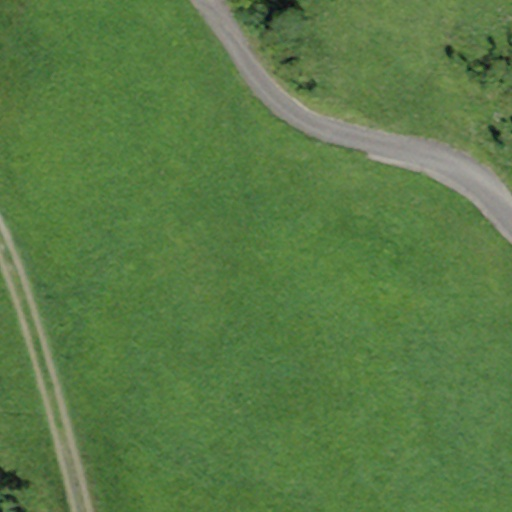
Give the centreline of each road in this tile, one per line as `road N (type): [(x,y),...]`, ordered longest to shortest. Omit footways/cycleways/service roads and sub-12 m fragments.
road 1 (track): [(199,0),(262,83),(323,129),(466,177),(511,222)]
road 2 (track): [(0,244),(15,269),(78,511)]
